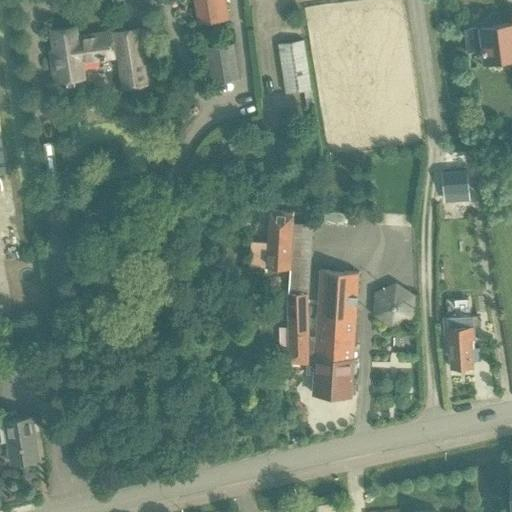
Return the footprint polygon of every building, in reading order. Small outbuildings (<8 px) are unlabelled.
[(221,0),(194,0),(198,23),(224,19),(221,0)] [(511,21),(464,29),(467,51),(483,48),(485,61),(511,56),(511,21)] [(55,50),(49,51),(52,70),(58,69),(60,79),(82,76),(79,60),(117,54),(122,87),(146,83),(142,58),(128,60),(124,30),(76,38),(74,27),(52,30),(55,50)] [(281,43),(278,43),(286,93),(288,93),(304,91),(306,108),(313,107),(310,90),(303,40),(281,43)] [(233,42),(205,46),(211,82),(239,78),(233,42)] [(466,170),(442,172),(444,193),(468,191),(466,170)] [(317,193),(325,197),(333,181),(326,177),(317,193)] [(270,210),(267,266),(290,267),(293,211),(270,210)] [(291,239),(311,240),(312,223),(293,222),(291,239)] [(308,363),(307,363),(306,373),(314,374),(313,394),(351,396),(358,272),(320,269),(315,350),(309,349),(308,363)] [(437,273),(437,283),(446,283),(446,273),(437,273)] [(470,292),(473,311),(487,309),(484,290),(470,292)] [(283,348),(283,361),(307,363),(308,363),(309,349),(308,293),(288,293),(289,348),(283,348)] [(474,315),(445,316),(446,345),(446,352),(451,351),(451,366),(453,366),(458,368),(465,368),(470,365),(472,365),(471,339),(474,339),(474,315)] [(5,421),(11,463),(39,459),(33,417),(5,421)]
